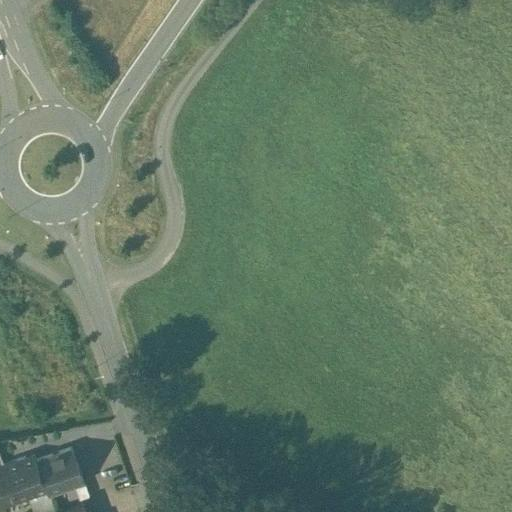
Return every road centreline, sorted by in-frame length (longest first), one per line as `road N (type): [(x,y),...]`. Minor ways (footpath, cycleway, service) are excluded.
road 1 (tertiary): [(169,511),(69,209)]
road 2 (trunk): [(96,150),(116,105),(188,0)]
